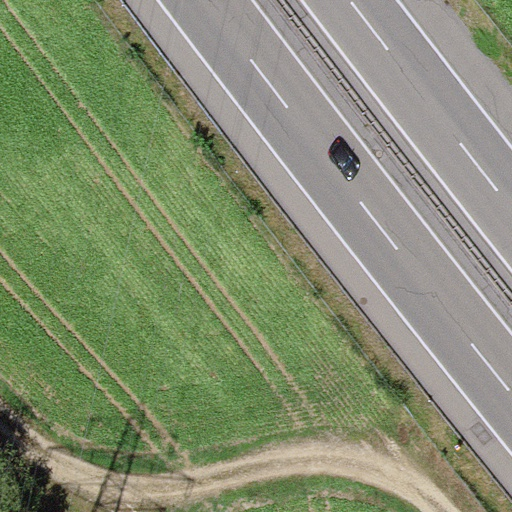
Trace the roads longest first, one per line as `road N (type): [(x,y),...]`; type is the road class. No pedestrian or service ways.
road 1 (motorway): [(204,0),(511,397)]
road 2 (track): [(435,511),(352,462),(253,471),(145,501),(49,471),(0,424)]
road 3 (motorway): [(511,203),(353,0)]
